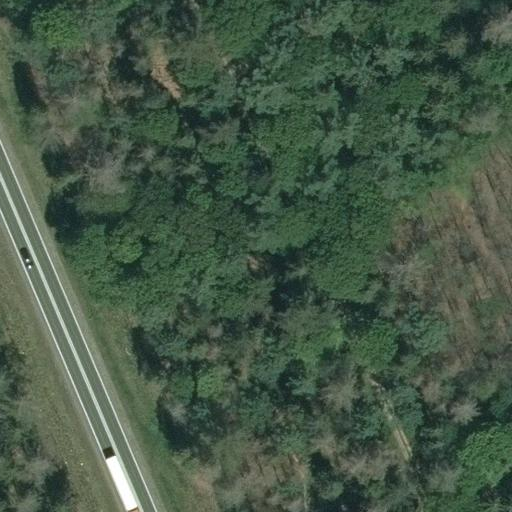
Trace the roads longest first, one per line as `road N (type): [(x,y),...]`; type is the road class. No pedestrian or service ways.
road 1 (track): [(184,0),(287,182),(429,511)]
road 2 (trunk): [(141,511),(0,174)]
